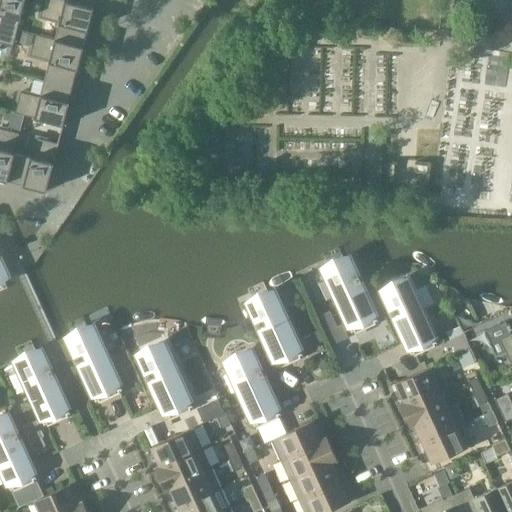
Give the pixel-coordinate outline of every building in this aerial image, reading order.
[(0,0),(0,34),(15,39),(25,0),(0,0)] [(94,7),(64,0),(44,0),(40,16),(59,21),(55,39),(82,46),(82,44),(84,45),(94,7)] [(24,32),(21,42),(31,45),(34,34),(24,32)] [(77,64),(82,46),(55,39),(35,34),(30,55),(49,60),(44,78),(71,85),(72,83),(74,83),(79,65),(77,64)] [(61,125),(71,85),(44,78),(40,96),(21,91),(15,113),(61,125)] [(0,179),(7,181),(8,179),(15,152),(14,152),(19,133),(0,128),(0,179)] [(28,184),(27,186),(46,191),(58,143),(37,138),(32,157),(15,152),(8,179),(28,184)] [(378,320),(367,297),(360,281),(360,280),(358,275),(357,276),(353,266),(349,259),(345,261),(343,257),(341,258),(342,260),(340,261),(340,260),(339,260),(339,261),(332,264),(331,264),(331,265),(329,266),(328,264),(326,265),(328,269),(324,271),(327,278),(352,332),(353,332),(352,331),(354,331),(355,333),(376,324),(375,321),(376,320),(377,321),(378,320)] [(398,283),(391,287),(391,286),(390,286),(390,287),(388,288),(388,286),(386,287),(387,291),(383,293),(387,300),(386,300),(390,310),(392,315),(393,315),(411,354),(412,354),(412,353),(413,353),(414,355),(436,346),(434,343),(436,342),(436,343),(437,342),(412,288),(412,289),(409,281),(404,283),(403,279),(401,280),(401,282),(399,283),(399,282),(398,283)] [(279,365),(280,368),(301,358),(300,355),(301,354),(302,355),(303,354),(278,301),(274,293),(270,295),(268,291),(266,292),(267,294),(265,295),(265,294),(264,295),(257,299),(257,298),(256,298),(256,299),(254,300),(253,298),(251,299),(253,303),(249,305),(252,312),(252,313),(256,322),(255,322),(258,327),(277,367),(278,366),(277,365),(279,365)] [(325,331),(331,345),(347,338),(341,324),(325,331)] [(98,400),(99,402),(120,393),(119,390),(121,389),(121,390),(122,389),(97,335),(97,336),(93,328),(89,330),(88,326),(86,327),(86,329),(84,330),(84,329),(83,329),(83,330),(76,333),(76,332),(75,333),(75,334),(73,335),(72,333),(70,334),(72,338),(68,340),(71,347),(96,401),(97,401),(97,400),(98,400)] [(511,361),(511,362),(511,333),(500,339),(510,362),(511,361)] [(464,334),(452,338),(458,352),(469,347),(464,334)] [(143,355),(139,357),(142,364),(146,374),(145,374),(148,379),(167,418),(168,418),(167,417),(169,417),(170,419),(191,410),(190,407),(191,406),(192,407),(193,407),(168,352),(168,353),(164,345),(160,347),(159,343),(157,344),(157,346),(155,347),(155,346),(154,346),(154,347),(147,350),(146,350),(146,351),(144,352),(143,350),(141,351),(143,355)] [(471,348),(462,352),(467,364),(476,360),(471,348)] [(70,413),(60,390),(52,373),(53,373),(51,368),(50,368),(46,359),(45,359),(42,352),(38,354),(36,350),(34,351),(35,352),(33,353),(32,352),(31,353),(32,354),(25,357),(24,356),(23,357),(24,358),(22,358),(21,357),(19,358),(21,361),(16,363),(20,371),(19,371),(44,425),(45,424),(46,423),(48,426),(69,416),(67,414),(69,413),(70,413)] [(235,357),(234,358),(232,359),(231,358),(229,359),(231,362),(227,364),(230,372),(254,426),(256,425),(255,425),(257,424),(258,427),(279,417),(278,415),(279,414),(279,415),(281,414),(263,374),(261,369),(260,369),(256,360),(252,353),(248,355),(246,351),(244,352),(245,353),(243,354),(243,353),(242,354),(242,355),(235,358),(235,357)] [(331,355),(323,359),(328,370),(336,366),(331,355)] [(397,382),(406,402),(438,387),(429,368),(397,382)] [(473,393),(483,389),(477,376),(468,380),(473,393)] [(405,415),(409,424),(447,407),(438,387),(406,402),(411,412),(405,415)] [(483,389),(473,393),(479,405),(488,401),(483,389)] [(416,423),(424,441),(456,427),(447,407),(409,424),(409,426),(416,423)] [(492,410),(483,414),(488,426),(498,421),(492,410)] [(231,424),(226,412),(216,416),(222,428),(231,424)] [(0,466),(10,490),(12,489),(11,489),(13,488),(14,491),(35,481),(34,478),(35,478),(37,478),(19,438),(17,433),(16,433),(12,424),(8,416),(4,418),(2,415),(1,416),(1,417),(0,417),(0,466)] [(312,421),(271,439),(303,511),(323,511),(348,501),(330,462),(336,459),(332,448),(325,451),(312,421)] [(465,422),(456,427),(424,441),(433,462),(474,443),(465,422)] [(162,466),(203,448),(193,427),(153,446),(162,466)] [(491,444),(496,455),(510,449),(505,437),(491,444)] [(42,438),(31,443),(34,451),(45,446),(42,438)] [(240,441),(244,449),(253,445),(250,439),(246,438),(240,441)] [(223,445),(229,457),(238,453),(232,441),(223,445)] [(203,448),(162,466),(155,468),(165,490),(171,487),(171,486),(212,467),(203,448)] [(253,448),(244,452),(249,463),(258,459),(253,448)] [(238,453),(229,457),(234,470),(243,465),(238,453)] [(454,469),(452,463),(442,468),(446,478),(451,476),(454,469)] [(171,486),(171,487),(180,506),(221,487),(212,467),(171,486)] [(445,482),(440,471),(430,476),(435,486),(445,482)] [(255,477),(261,490),(270,486),(264,473),(255,477)] [(511,511),(511,478),(495,486),(506,511),(511,511)] [(242,487),(248,499),(257,495),(251,483),(242,487)] [(61,511),(77,505),(76,504),(67,485),(36,499),(41,511),(61,511)] [(270,486),(261,490),(267,502),(276,498),(270,486)] [(469,487),(456,493),(464,511),(506,511),(495,486),(473,496),(469,487)] [(218,511),(230,507),(229,506),(220,510),(212,492),(221,488),(221,487),(180,506),(182,511),(218,511)] [(464,511),(456,493),(443,499),(442,497),(419,508),(421,511),(464,511)] [(257,495),(248,499),(253,511),(263,508),(257,495)] [(61,511),(87,511),(83,502),(76,504),(77,505),(61,511)]
